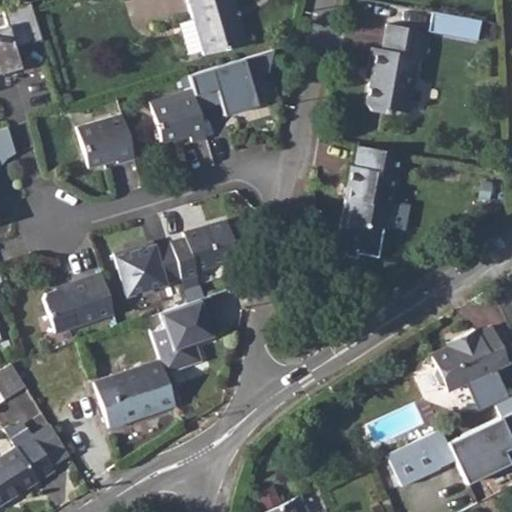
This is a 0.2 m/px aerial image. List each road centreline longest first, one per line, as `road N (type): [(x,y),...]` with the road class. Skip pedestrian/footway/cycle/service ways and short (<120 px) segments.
road 1 (unclassified): [(256,410),(511,244)]
road 2 (residential): [(289,172),(260,166),(50,223)]
road 3 (residential): [(256,410),(248,352),(289,172)]
road 4 (residential): [(289,172),(325,0)]
